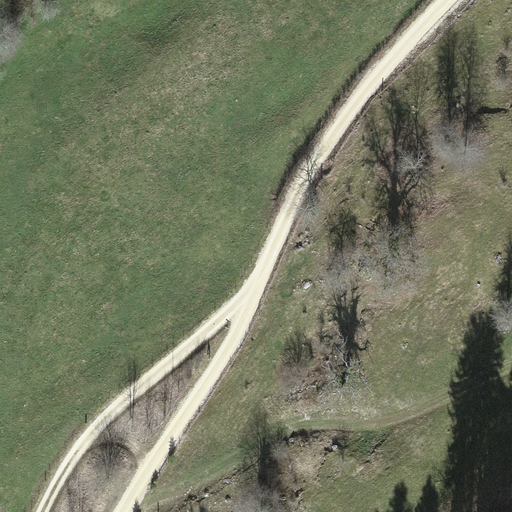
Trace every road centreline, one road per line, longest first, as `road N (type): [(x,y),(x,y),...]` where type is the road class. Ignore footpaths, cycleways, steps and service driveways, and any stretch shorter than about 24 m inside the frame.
road 1 (track): [(115,511),(163,499),(314,424),(393,419),(511,367)]
road 2 (track): [(446,0),(375,67),(296,192),(246,300)]
road 3 (track): [(43,511),(86,437),(246,300)]
road 4 (track): [(246,300),(196,397),(112,511)]
